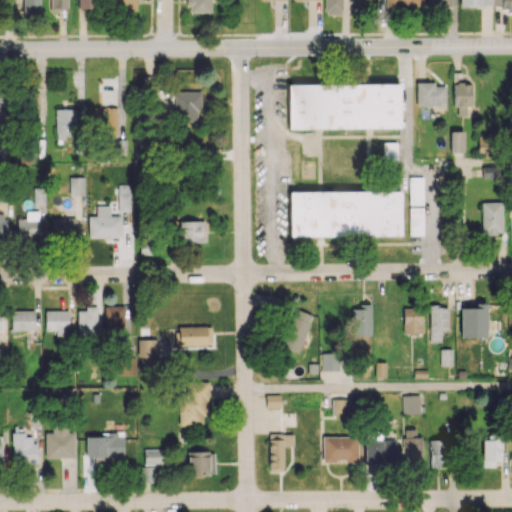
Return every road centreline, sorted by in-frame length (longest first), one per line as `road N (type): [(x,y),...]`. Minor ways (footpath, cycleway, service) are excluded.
road 1 (residential): [(511,273),(0,281)]
road 2 (secondary): [(511,47),(0,51)]
road 3 (residential): [(511,498),(0,499)]
road 4 (residential): [(241,49),(248,511)]
